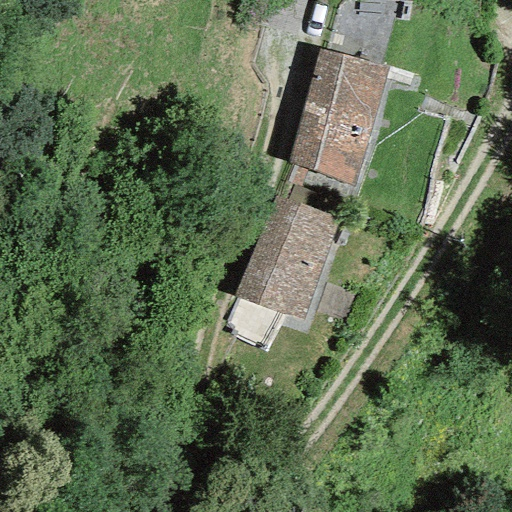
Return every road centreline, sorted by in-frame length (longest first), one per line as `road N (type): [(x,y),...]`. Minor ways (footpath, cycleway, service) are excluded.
road 1 (track): [(213,511),(249,489),(315,420),(511,112)]
road 2 (track): [(165,511),(181,427),(293,63)]
